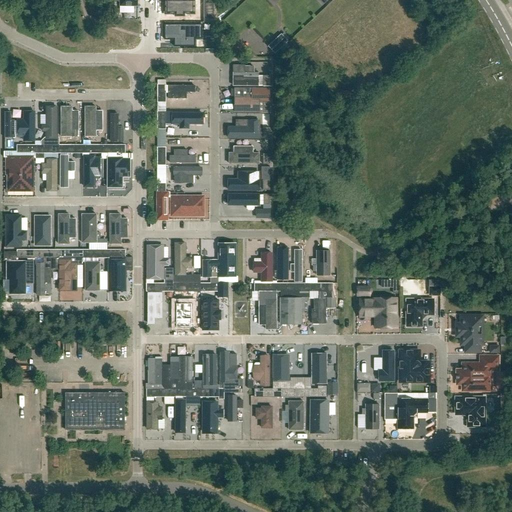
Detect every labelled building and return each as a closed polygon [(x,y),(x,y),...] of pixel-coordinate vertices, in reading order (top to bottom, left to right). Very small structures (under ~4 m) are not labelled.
[(185,17),(185,15),(194,15),(195,15),(195,14),(195,0),(194,0),(164,0),(165,0),(165,14),(164,14),(164,15),(165,15),(175,15),(175,17),(185,17)] [(204,0),(205,19),(215,19),(214,0),(204,0)] [(202,26),(202,25),(165,25),(165,40),(182,40),(182,47),(195,47),(195,26),(200,26),(202,26)] [(280,35),(269,46),(274,52),(286,41),(280,35)] [(241,66),(241,72),(233,72),(233,86),(261,86),(261,72),(254,72),(254,66),(241,66)] [(166,85),(157,85),(157,102),(166,102),(164,102),(164,93),(166,93),(166,85)] [(194,85),(168,85),(168,98),(186,98),(186,92),(194,92),(194,85)] [(233,112),(259,112),(259,97),(233,98),(233,112)] [(46,123),(46,137),(59,137),(59,106),(46,106),(46,114),(40,115),(40,123),(46,123)] [(71,110),(71,106),(61,106),(61,136),(72,136),(72,129),(78,129),(78,110),(71,110)] [(85,137),(96,137),(96,130),(102,130),(102,110),(95,110),(95,106),(84,106),(85,137)] [(34,143),(34,111),(23,111),(23,118),(16,119),(16,143),(34,143)] [(157,111),(157,129),(166,129),(164,129),(164,121),(166,121),(166,120),(164,120),(164,112),(166,112),(166,111),(157,111)] [(118,112),(110,112),(110,141),(123,141),(123,128),(118,128),(118,112)] [(171,124),(179,124),(179,128),(189,128),(189,124),(203,124),(203,112),(171,112),(171,124)] [(227,126),(227,138),(260,138),(260,119),(235,119),(235,126),(227,126)] [(17,145),(17,152),(17,154),(26,154),(26,152),(26,147),(17,147),(17,145)] [(116,151),(125,151),(125,153),(125,145),(116,145),(116,147),(116,151)] [(228,152),(228,164),(259,164),(259,152),(253,152),(253,146),(233,146),(233,152),(228,152)] [(157,165),(166,165),(164,165),(164,157),(166,157),(166,156),(164,156),(164,148),(166,148),(157,148),(157,156),(157,165)] [(174,155),(169,155),(169,163),(195,163),(195,155),(187,155),(187,149),(174,149),(174,155)] [(68,161),(68,154),(60,154),(60,188),(68,187),(68,170),(75,170),(75,161),(68,161)] [(105,181),(105,154),(83,154),(83,189),(97,189),(97,181),(105,181)] [(107,188),(123,188),(123,177),(130,177),(130,156),(123,156),(123,154),(107,154),(107,188)] [(33,158),(6,158),(6,175),(8,175),(8,189),(25,189),(25,190),(32,190),(32,179),(33,179),(33,158)] [(46,191),(57,190),(57,158),(46,158),(46,162),(41,162),(41,171),(46,171),(46,191)] [(260,167),(261,179),(270,179),(270,167),(260,167)] [(227,178),(227,190),(260,190),(260,170),(237,170),(237,178),(227,178)] [(170,179),(170,190),(195,190),(195,183),(181,183),(181,179),(170,179)] [(157,192),(164,192),(164,184),(166,184),(157,184),(157,192)] [(228,193),(228,205),(260,205),(260,193),(228,193)] [(203,216),(203,210),(203,200),(184,200),(184,197),(171,197),(171,216),(179,216),(179,213),(192,213),(192,216),(197,216),(203,216)] [(165,201),(157,201),(157,219),(166,219),(166,201),(165,201)] [(230,208),(216,208),(216,216),(230,216),(230,208)] [(21,211),(4,211),(4,246),(21,246),(21,240),(26,240),(25,230),(21,230),(21,211)] [(58,213),(58,243),(70,243),(69,237),(75,237),(75,218),(69,218),(69,213),(58,213)] [(120,213),(109,214),(109,244),(121,243),(121,237),(128,237),(127,218),(121,218),(120,213)] [(96,233),(96,215),(82,215),(82,243),(96,243),(96,239),(100,239),(100,233),(96,233)] [(35,245),(50,245),(50,217),(35,217),(35,245)] [(191,267),(191,257),(186,257),(186,242),(175,242),(175,276),(186,276),(186,267),(191,267)] [(202,277),(235,277),(235,244),(218,244),(218,260),(202,260),(202,277)] [(163,280),(163,265),(168,265),(168,258),(163,258),(163,245),(146,245),(146,280),(163,280)] [(301,282),(301,249),(294,249),(294,264),(290,264),(290,272),(294,272),(294,282),(301,282)] [(116,250),(116,252),(116,256),(125,256),(125,258),(125,257),(125,250),(116,250)] [(316,275),(330,275),(330,251),(316,251),(316,266),(313,266),(313,272),(316,272),(316,275)] [(17,262),(17,258),(17,252),(4,252),(4,262),(17,262)] [(272,281),(272,253),(261,253),(261,259),(253,259),(253,272),(261,272),(261,281),(272,281)] [(108,259),(108,291),(125,290),(125,259),(108,259)] [(60,291),(77,291),(77,260),(60,260),(60,291)] [(85,263),(85,291),(100,291),(100,272),(103,272),(103,266),(100,266),(100,262),(85,263)] [(8,263),(8,278),(11,278),(11,293),(24,293),(24,283),(27,281),(33,281),(33,263),(8,263)] [(164,281),(173,281),(173,269),(164,269),(164,281)] [(173,292),(174,292),(174,290),(173,290),(173,285),(173,283),(173,281),(164,281),(164,283),(164,285),(164,290),(164,292),(173,292)] [(146,292),(156,292),(156,290),(155,290),(155,285),(146,285),(146,283),(146,292)] [(173,294),(182,294),(182,292),(182,290),(182,285),(182,283),(173,283),(173,285),(173,290),(174,290),(174,292),(173,292),(173,294)] [(209,285),(209,290),(210,290),(218,290),(218,292),(218,283),(209,283),(209,285)] [(218,283),(218,292),(218,298),(227,298),(227,283),(218,283)] [(254,283),(254,285),(254,292),(264,292),(264,290),(263,290),(263,285),(254,285),(254,283)] [(299,290),(300,290),(300,292),(299,292),(299,298),(307,298),(308,298),(308,292),(308,290),(308,285),(308,283),(304,283),(299,283),(299,285),(299,290)] [(317,285),(317,290),(318,290),(326,290),(326,292),(326,283),(317,283),(317,285)] [(439,295),(439,287),(429,287),(429,295),(439,295)] [(357,296),(369,296),(369,288),(357,288),(357,296)] [(333,292),(326,292),(326,290),(318,290),(318,292),(318,298),(327,298),(327,307),(335,307),(335,298),(333,298),(333,292)] [(147,293),(147,324),(155,324),(155,318),(162,318),(162,293),(147,293)] [(302,298),(279,298),(279,324),(302,324),(302,298)] [(312,298),(312,323),(326,323),(326,298),(312,298)] [(259,325),(265,325),(265,329),(276,329),(276,299),(265,299),(265,306),(259,306),(259,325)] [(375,328),(396,328),(396,299),(375,299),(375,300),(359,300),(359,314),(372,314),(375,316),(375,328)] [(218,330),(218,320),(220,320),(220,310),(218,310),(218,300),(202,300),(202,330),(218,330)] [(406,327),(421,327),(421,318),(425,315),(433,315),(433,300),(406,300),(406,327)] [(176,328),(192,328),(192,304),(176,304),(176,328)] [(461,345),(465,345),(465,352),(480,352),(480,345),(482,345),(482,317),(461,317),(461,325),(456,325),(456,336),(461,336),(461,345)] [(229,382),(229,380),(237,380),(237,366),(229,366),(229,351),(219,351),(219,382),(229,382)] [(394,382),(394,351),(382,351),(382,370),(378,370),(378,382),(394,382)] [(429,382),(429,365),(418,365),(415,362),(415,351),(399,351),(399,382),(429,382)] [(326,384),(326,353),(311,353),(311,384),(326,384)] [(202,365),(195,365),(195,373),(202,373),(202,385),(217,385),(217,354),(202,354),(202,365)] [(259,354),(259,365),(253,365),(253,380),(259,380),(259,387),(270,387),(270,354),(259,354)] [(289,382),(289,354),(272,354),(272,382),(289,382)] [(192,356),(179,357),(179,362),(171,362),(171,379),(179,379),(179,385),(192,385),(192,356)] [(480,356),(480,364),(462,364),(462,370),(456,370),(456,375),(455,375),(455,380),(456,380),(456,385),(462,385),(462,387),(463,389),(464,390),(466,391),(470,391),(471,391),(486,391),(486,388),(486,384),(486,382),(487,380),(489,379),(490,377),(491,375),(491,373),(491,371),(498,371),(498,356),(480,356)] [(161,385),(161,357),(148,357),(148,385),(161,385)] [(496,372),(496,389),(505,389),(505,372),(496,372)] [(146,389),(146,397),(156,397),(156,395),(155,395),(155,391),(146,391),(146,389)] [(209,391),(209,395),(210,395),(218,395),(218,397),(219,397),(218,389),(209,389),(209,391)] [(254,396),(254,397),(254,395),(263,395),(263,391),(264,391),(264,389),(254,389),(254,396)] [(318,391),(317,391),(317,395),(317,397),(326,397),(326,396),(326,389),(326,391),(318,391)] [(65,430),(124,430),(124,393),(65,393),(65,430)] [(397,414),(397,426),(398,426),(399,427),(401,428),(403,428),(405,428),(407,428),(409,428),(411,427),(413,426),(413,416),(416,413),(427,413),(427,399),(427,394),(384,394),(384,413),(397,414)] [(328,399),(309,399),(309,433),(328,433),(328,399)] [(456,399),(456,414),(465,414),(468,417),(469,426),(483,426),(483,399),(456,399)] [(185,432),(185,400),(175,400),(175,432),(185,432)] [(147,430),(162,430),(162,406),(158,406),(158,401),(146,401),(147,430)] [(218,408),(218,401),(202,401),(202,434),(218,434),(218,417),(223,417),(223,408),(218,408)] [(285,405),(285,411),(289,411),(289,430),(303,430),(303,402),(289,402),(289,405),(285,405)] [(365,405),(365,409),(362,409),(362,415),(365,415),(365,429),(379,429),(379,405),(365,405)] [(260,425),(260,428),(272,428),(272,406),(260,406),(261,408),(255,408),(256,419),(259,419),(259,425),(260,425)]
